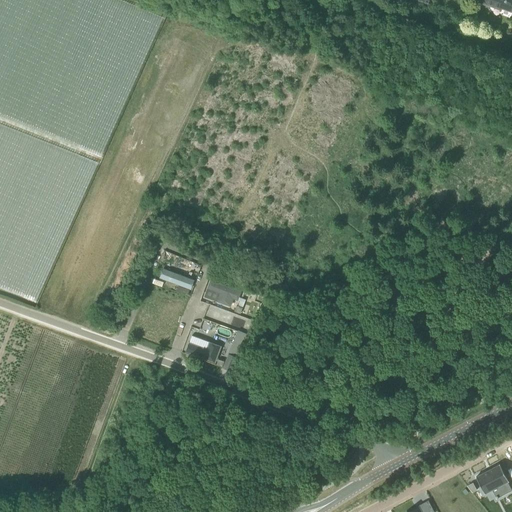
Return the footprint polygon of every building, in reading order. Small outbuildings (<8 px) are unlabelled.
[(511,0),(481,0),(480,3),(493,7),(494,5),(500,8),(511,12),(511,10),(511,0)] [(217,47),(220,37),(200,31),(197,41),(217,47)] [(164,250),(149,285),(189,300),(198,275),(199,275),(202,266),(164,250)] [(239,291),(211,281),(207,294),(235,303),(239,291)] [(238,354),(247,334),(238,329),(229,350),(238,354)] [(222,342),(196,334),(191,351),(217,359),(222,342)] [(228,353),(223,367),(230,370),(235,356),(228,353)] [(489,470),(476,477),(485,494),(492,490),(497,499),(511,490),(508,482),(509,481),(500,464),(489,470)]
